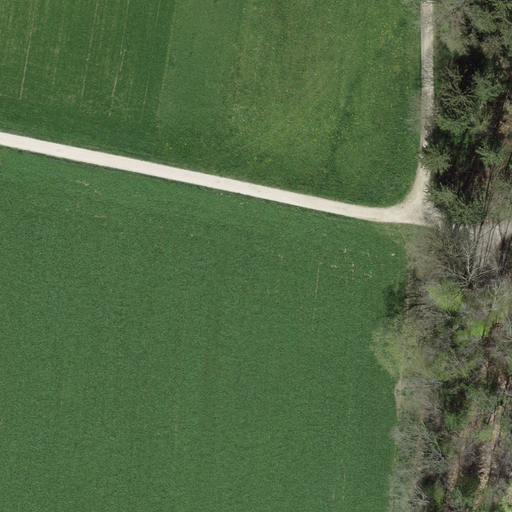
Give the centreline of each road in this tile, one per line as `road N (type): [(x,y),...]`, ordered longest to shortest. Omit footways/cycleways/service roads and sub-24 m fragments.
road 1 (track): [(421,221),(0,140)]
road 2 (track): [(429,0),(421,221)]
